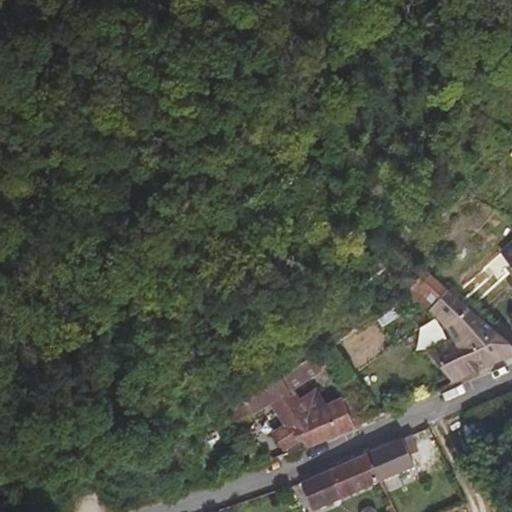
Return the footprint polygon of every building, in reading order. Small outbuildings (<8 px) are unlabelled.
[(511,266),(511,241),(502,251),(511,266)] [(511,354),(511,346),(466,307),(429,275),(409,289),(413,295),(425,288),(439,299),(430,309),(450,326),(454,324),(463,332),(460,337),(449,341),(434,324),(420,335),(457,381),(511,354)] [(292,392),(321,368),(312,358),(284,377),(292,392)] [(292,392),(284,377),(276,365),(225,394),(239,419),(269,401),(292,392)] [(307,410),(292,392),(269,401),(287,424),(307,415),(305,412),(307,410)] [(364,423),(354,396),(307,415),(287,424),(279,429),(273,433),(287,453),(306,447),(315,443),(364,423)] [(414,468),(409,456),(422,450),(415,435),(364,457),(376,485),(414,468)] [(206,462),(200,450),(186,460),(193,472),(206,462)] [(376,485),(364,457),(302,483),(314,511),(376,485)]
